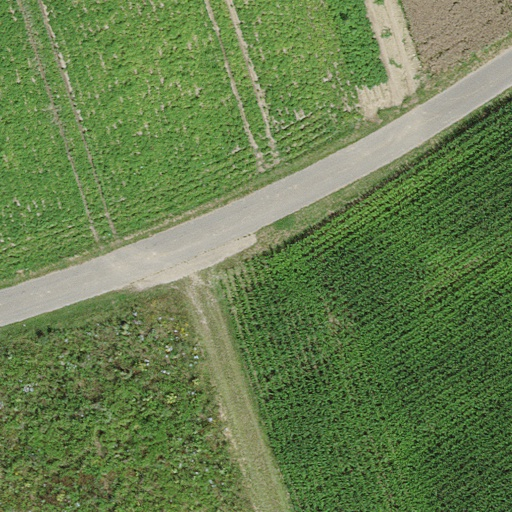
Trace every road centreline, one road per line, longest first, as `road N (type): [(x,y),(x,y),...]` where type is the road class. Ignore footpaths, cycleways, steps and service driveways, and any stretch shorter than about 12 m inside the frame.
road 1 (track): [(0,300),(183,240),(298,189),(511,68)]
road 2 (track): [(183,240),(236,331),(298,511)]
